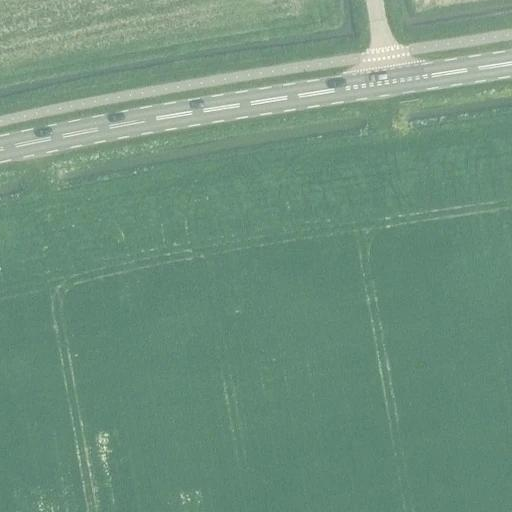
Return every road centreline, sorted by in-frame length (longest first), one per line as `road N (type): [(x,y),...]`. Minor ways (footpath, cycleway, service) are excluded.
road 1 (primary): [(0,148),(386,81)]
road 2 (primary): [(386,81),(511,63)]
